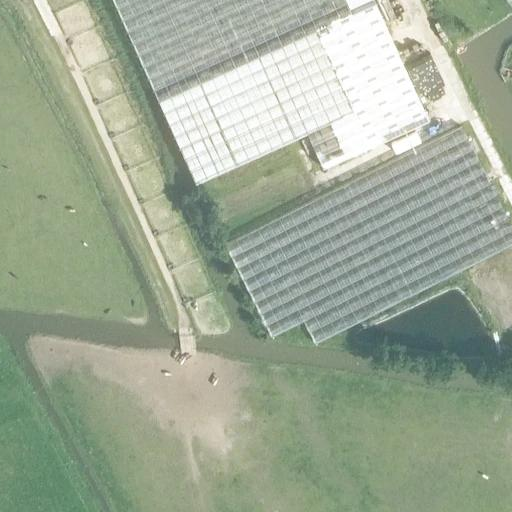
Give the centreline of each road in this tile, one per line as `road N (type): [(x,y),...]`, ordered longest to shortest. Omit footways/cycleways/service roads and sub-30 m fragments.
road 1 (track): [(31,0),(177,296),(182,359)]
road 2 (unknown): [(415,0),(511,176)]
